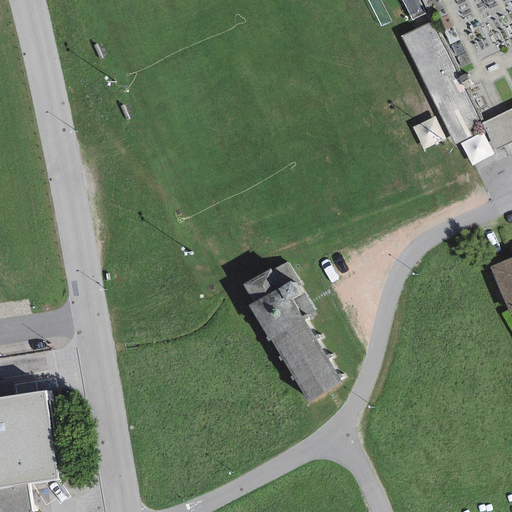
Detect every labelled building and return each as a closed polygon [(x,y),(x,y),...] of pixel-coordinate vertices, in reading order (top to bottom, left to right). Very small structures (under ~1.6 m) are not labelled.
[(432,22),(401,37),(454,145),(471,136),(467,128),(481,121),(432,22)] [(511,109),(483,124),(481,125),(495,152),(511,143),(511,109)] [(143,134),(92,147),(117,247),(168,234),(143,134)] [(511,257),(489,267),(509,317),(511,315),(511,257)] [(269,270),(242,286),(252,303),(248,305),(267,337),(265,338),(267,342),(270,340),(279,356),(277,357),(279,361),(282,359),(291,376),(289,378),(291,381),(293,380),(307,404),(342,384),(339,379),(342,377),(340,373),(337,375),(328,359),(331,357),(329,353),(325,355),(321,349),(316,340),(320,338),(317,335),(314,337),(304,320),(307,318),(306,317),(314,312),(299,287),(302,285),(288,262),(270,272),(269,270)] [(45,391),(0,397),(0,511),(32,511),(28,486),(59,481),(45,391)]
